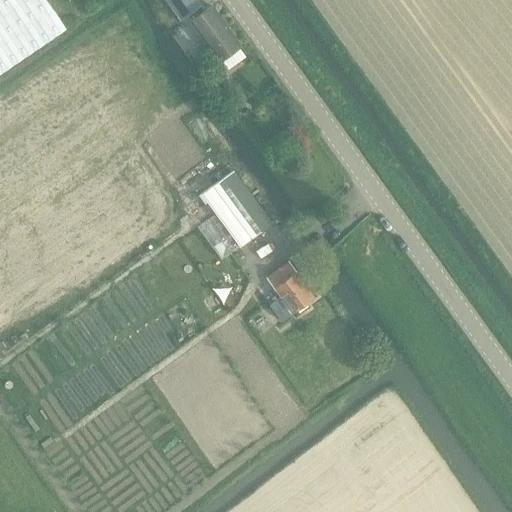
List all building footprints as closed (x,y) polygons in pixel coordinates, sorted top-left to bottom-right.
[(0,0),(0,74),(66,30),(45,0),(0,0)] [(200,6),(196,0),(166,0),(180,20),(200,6)] [(219,61),(242,45),(213,5),(190,21),(219,61)] [(234,171),(199,195),(205,204),(208,202),(240,246),(272,223),(234,171)] [(288,263),(267,278),(281,297),(270,305),(282,321),(291,314),(314,298),(288,263)]
